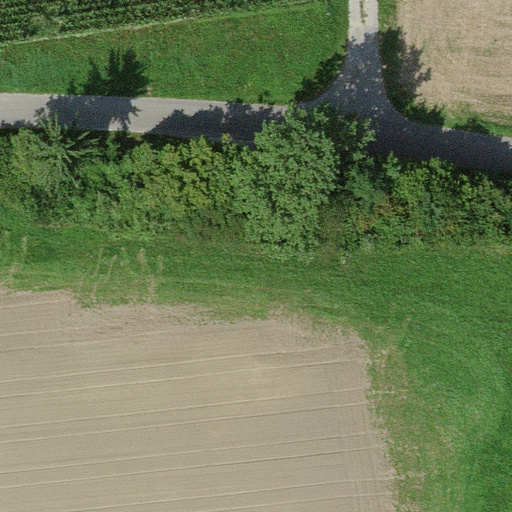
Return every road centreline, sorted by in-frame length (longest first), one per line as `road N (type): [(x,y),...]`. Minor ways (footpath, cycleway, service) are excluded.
road 1 (unclassified): [(0,111),(137,114),(511,156)]
road 2 (track): [(373,135),(371,0)]
